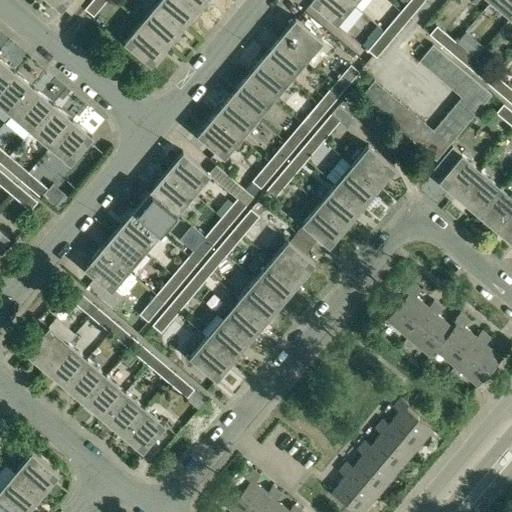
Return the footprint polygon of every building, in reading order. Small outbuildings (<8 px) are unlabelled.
[(67,0),(48,0),(60,9),(67,0)] [(93,16),(105,0),(91,0),(85,9),(93,16)] [(191,0),(158,0),(156,3),(183,26),(199,6),(191,0)] [(336,23),(353,3),(348,0),(309,0),(336,23)] [(409,0),(400,11),(409,18),(423,0),(409,0)] [(511,14),(511,0),(491,0),(491,1),(510,17),(511,14)] [(167,45),(183,26),(156,3),(140,23),(167,45)] [(400,11),(384,30),(392,37),(409,18),(400,11)] [(295,17),(278,37),(305,60),(322,40),(295,17)] [(150,65),(167,45),(140,23),(123,42),(150,65)] [(450,51),(457,43),(437,26),(430,34),(450,51)] [(376,56),(392,37),(384,30),(368,50),(376,56)] [(278,37),(262,56),(289,79),(305,60),(278,37)] [(457,43),(450,51),(469,67),(476,59),(457,43)] [(427,68),(441,51),(432,44),(418,61),(427,68)] [(441,51),(427,68),(436,75),(450,59),(441,51)] [(272,98),(289,79),(262,56),(245,76),(272,98)] [(0,87),(14,70),(0,58),(0,87)] [(436,75),(444,82),(458,66),(450,59),(436,75)] [(495,75),(476,59),(469,67),(488,83),(495,75)] [(333,83),(342,91),(358,71),(349,64),(333,83)] [(444,82),(453,90),(467,73),(458,66),(444,82)] [(33,86),(14,70),(0,87),(0,104),(11,113),(33,86)] [(467,73),(453,90),(461,96),(491,94),(467,73)] [(511,89),(495,75),(488,83),(507,99),(511,93),(511,89)] [(245,76),(229,95),(256,118),(272,98),(245,76)] [(368,104),(382,87),(374,80),(360,96),(368,104)] [(342,91),(333,83),(317,103),(325,110),(342,91)] [(33,86),(11,113),(30,130),(52,103),(33,86)] [(382,87),(368,104),(377,111),(391,94),(382,87)] [(391,94),(377,111),(385,118),(400,102),(391,94)] [(491,94),(461,96),(454,105),(470,118),(491,94)] [(229,95),(213,114),(240,137),(256,118),(229,95)] [(400,102),(385,118),(394,125),(408,109),(400,102)] [(72,119),(52,103),(30,130),(49,146),(72,119)] [(325,110),(317,103),(301,122),(309,129),(325,110)] [(496,112),(511,125),(511,111),(503,104),(496,112)] [(470,118),(454,105),(447,112),(464,126),(470,118)] [(403,133),(417,116),(408,109),(394,125),(403,133)] [(464,126),(447,112),(440,121),(456,135),(464,126)] [(223,157),(240,137),(213,114),(196,134),(223,157)] [(313,134),(322,141),(338,121),(330,114),(313,134)] [(425,124),(417,116),(403,133),(411,140),(425,124)] [(92,136),(72,119),(49,146),(69,163),(92,136)] [(433,130),(435,160),(456,135),(440,121),(433,130)] [(284,141),(293,148),(309,129),(301,122),(284,141)] [(425,124),(411,140),(435,160),(433,130),(425,124)] [(305,160),(322,141),(313,134),(297,153),(305,160)] [(268,161),(276,168),(293,148),(284,141),(268,161)] [(351,164),(377,187),(394,167),(367,145),(351,164)] [(451,147),(435,166),(444,173),(438,180),(458,197),(480,170),(460,153),(460,154),(451,147)] [(165,171),(192,193),(209,173),(182,151),(165,171)] [(289,179),(305,160),(297,153),(281,172),(289,179)] [(26,171),(7,155),(0,163),(19,179),(26,171)] [(276,168),(268,161),(251,180),(260,187),(276,168)] [(351,164),(334,184),(361,206),(377,187),(351,164)] [(0,184),(10,193),(17,185),(0,170),(0,184)] [(499,186),(480,170),(458,197),(477,213),(499,186)] [(47,188),(26,171),(19,179),(40,197),(47,188)] [(165,171),(149,190),(176,213),(192,193),(165,171)] [(273,198),(289,179),(281,172),(265,191),(273,198)] [(318,203),(345,226),(361,206),(334,184),(318,203)] [(17,185),(10,193),(29,209),(36,201),(17,185)] [(511,209),(511,196),(499,186),(477,213),(496,229),(511,209)] [(176,213),(149,190),(133,209),(160,232),(176,213)] [(237,197),(221,217),(229,224),(245,205),(237,197)] [(345,226),(318,203),(301,223),(328,245),(345,226)] [(133,209),(117,228),(144,251),(160,232),(133,209)] [(234,228),(242,235),(258,215),(250,209),(234,228)] [(511,209),(496,229),(511,242),(511,209)] [(229,224),(221,217),(205,236),(213,243),(229,224)] [(117,228),(100,247),(127,270),(144,251),(117,228)] [(225,254),(242,235),(234,228),(217,247),(225,254)] [(205,236),(188,255),(197,262),(213,243),(205,236)] [(270,259),(297,282),(314,262),(287,240),(270,259)] [(111,290),(127,270),(100,247),(84,267),(111,290)] [(217,247),(201,267),(209,274),(225,254),(217,247)] [(197,262),(188,255),(172,275),(180,282),(197,262)] [(270,259),(254,279),(281,301),(297,282),(270,259)] [(193,293),(209,274),(201,267),(185,286),(193,293)] [(172,275),(156,294),(164,301),(180,282),(172,275)] [(254,279),(238,298),(264,321),(281,301),(254,279)] [(408,338),(410,335),(432,309),(428,306),(415,295),(420,289),(411,282),(405,290),(408,292),(388,316),(400,326),(397,329),(408,338)] [(177,312),(193,293),(185,286),(168,305),(177,312)] [(70,299),(90,315),(96,307),(77,291),(70,299)] [(147,321),(164,301),(156,294),(139,314),(147,321)] [(264,321),(238,298),(221,318),(248,340),(264,321)] [(433,300),(428,306),(432,309),(410,335),(421,344),(419,347),(429,355),(436,347),(452,327),(437,314),(442,308),(433,300)] [(160,331),(177,312),(168,305),(152,324),(160,331)] [(116,323),(96,307),(90,315),(109,332),(116,323)] [(456,322),(452,327),(436,347),(447,356),(445,358),(456,367),(458,365),(479,339),(476,336),(464,326),(469,319),(460,312),(453,320),(456,322)] [(221,318),(205,336),(232,359),(248,340),(221,318)] [(109,332),(128,348),(135,340),(116,323),(109,332)] [(25,351),(45,368),(67,341),(48,325),(25,351)] [(481,330),(476,336),(479,339),(458,365),(469,374),(467,377),(477,385),(501,357),(485,344),(490,338),(481,330)] [(216,379),(232,359),(205,336),(189,356),(216,379)] [(135,340),(128,348),(147,364),(154,356),(135,340)] [(87,358),(67,341),(45,368),(64,384),(87,358)] [(147,364),(166,381),(173,372),(154,356),(147,364)] [(83,401),(106,374),(87,358),(64,384),(83,401)] [(173,372),(166,381),(186,397),(193,389),(173,372)] [(125,390),(106,374),(83,401),(102,417),(125,390)] [(144,407),(125,390),(102,417),(121,434),(144,407)] [(399,412),(388,424),(385,428),(411,449),(414,451),(422,441),(420,439),(430,427),(406,407),(408,404),(400,397),(392,406),(399,412)] [(164,423),(144,407),(121,434),(141,450),(164,423)] [(367,449),(393,470),(396,473),(404,462),(402,460),(411,449),(385,428),(388,424),(382,419),(375,428),(381,433),(370,445),(367,449)] [(362,455),(352,467),(349,471),(375,492),(377,494),(386,484),(384,481),(393,470),(367,449),(370,445),(364,440),(357,450),(362,455)] [(31,451),(14,471),(41,493),(58,473),(31,451)] [(349,471),(352,467),(346,462),(339,471),(344,476),(331,492),(354,511),(362,511),(368,505),(366,503),(375,492),(349,471)] [(259,511),(272,497),(276,499),(281,493),(272,486),(266,492),(254,481),(259,475),(251,468),(244,476),(249,480),(238,494),(232,489),(221,502),(233,511),(259,511)] [(25,511),(41,493),(14,471),(0,487),(0,491),(24,511),(25,511)] [(24,511),(0,491),(0,511),(24,511)] [(301,511),(302,511),(293,504),(288,510),(276,499),(272,497),(259,511),(301,511)]
